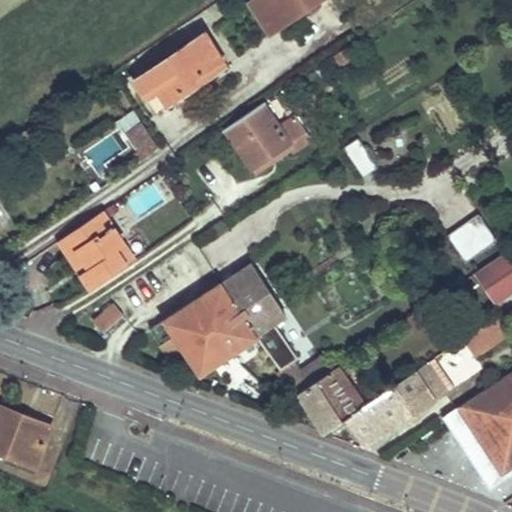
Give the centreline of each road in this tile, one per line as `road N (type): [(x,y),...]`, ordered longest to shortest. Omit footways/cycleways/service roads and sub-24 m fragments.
road 1 (secondary): [(0,336),(461,511)]
road 2 (unknown): [(0,269),(209,124)]
